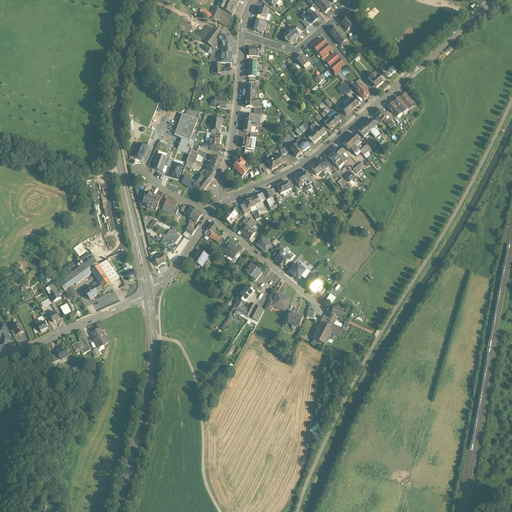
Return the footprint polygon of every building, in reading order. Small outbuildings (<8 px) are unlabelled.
[(224,0),(219,10),(230,15),(232,15),(238,2),(234,0),(224,0)] [(321,0),(317,4),(316,4),(320,9),(324,14),(330,9),(328,5),(329,5),(327,2),(325,3),(323,0),(321,0)] [(320,9),(316,4),(317,4),(316,3),(312,7),(317,12),(320,9)] [(260,7),(259,11),(258,10),(257,15),(262,16),(266,18),(267,14),(268,9),(263,8),(263,7),(262,6),(262,8),(259,7),(260,7)] [(219,10),(214,7),(211,14),(209,19),(225,26),(225,25),(229,16),(230,15),(219,10)] [(211,14),(201,9),(199,14),(209,19),(211,14)] [(306,12),(301,16),(304,20),(306,18),(311,24),(312,24),(318,19),(312,12),(309,16),(306,12)] [(348,18),(341,24),(347,30),(353,25),(348,18)] [(257,21),(256,21),(254,30),(263,32),(264,29),(265,24),(264,23),(257,21)] [(222,33),(208,26),(198,37),(209,45),(212,47),(214,45),(215,43),(218,40),(219,41),(222,33)] [(297,28),(296,27),(296,28),(294,29),(298,35),(303,32),(301,30),(297,28)] [(336,27),(330,33),(340,46),(347,41),(336,27)] [(292,28),(284,34),(291,42),(291,41),(292,40),(293,40),(298,35),(294,29),(292,28)] [(229,36),(222,33),(219,41),(221,42),(223,49),(231,47),(229,39),(229,36)] [(331,50),(322,39),(318,43),(313,47),(322,57),(326,53),(327,53),(331,50)] [(257,47),(249,46),(249,56),(252,56),(257,56),(257,57),(258,53),(258,48),(257,48),(257,47)] [(335,54),(331,58),(326,62),(334,72),(339,68),(340,68),(344,65),(335,54)] [(309,63),(303,55),(297,59),(303,67),(304,67),(308,63),(309,63)] [(253,62),(248,62),(247,77),(249,77),(256,77),(257,61),(253,61),(253,62)] [(386,69),(383,72),(384,74),(383,75),(385,77),(386,76),(388,79),(395,73),(391,69),(389,67),(386,64),(384,66),(386,69)] [(375,74),(368,79),(372,84),(371,85),(373,87),(374,87),(374,86),(376,88),(383,83),(379,79),(377,77),(377,76),(375,74)] [(355,91),(358,94),(359,93),(359,92),(362,90),(364,89),(361,86),(355,91)] [(350,90),(349,89),(345,93),(347,96),(348,97),(349,97),(353,93),(350,90)] [(362,90),(359,92),(359,93),(358,94),(364,101),(367,98),(366,97),(369,95),(364,89),(362,90)] [(248,91),(246,91),(246,100),(255,100),(255,92),(248,91)] [(409,99),(405,95),(400,100),(408,109),(409,110),(414,105),(409,99)] [(226,100),(215,99),(215,101),(214,102),(214,103),(214,104),(214,105),(214,108),(225,109),(226,100)] [(400,100),(399,99),(393,104),(402,113),(402,114),(408,109),(400,100)] [(255,100),(246,100),(246,108),(254,108),(262,109),(263,101),(255,100)] [(354,100),(352,101),(351,100),(346,103),(352,111),(359,105),(354,100)] [(346,103),(345,102),(343,104),(346,106),(341,110),(346,116),(352,111),(346,103)] [(393,104),(393,103),(387,108),(391,112),(395,117),(396,118),(402,113),(393,104)] [(385,114),(381,110),(375,116),(381,123),(387,117),(385,114)] [(332,115),(329,118),(331,119),(336,125),(341,120),(336,115),(334,113),(332,115)] [(253,116),(245,115),(244,123),(258,124),(260,124),(260,117),(259,117),(259,116),(253,116)] [(198,120),(185,116),(177,138),(182,140),(182,139),(189,143),(198,120)] [(330,120),(328,118),(324,122),(325,124),(330,130),(336,125),(331,119),(330,120)] [(388,118),(384,122),(391,129),(393,127),(395,126),(389,119),(388,118)] [(223,121),(211,119),(210,126),(212,127),(211,131),(218,132),(219,132),(222,130),(220,128),(220,125),(222,125),(223,121)] [(376,127),(370,120),(364,126),(370,133),(374,130),(376,127)] [(258,124),(244,123),(243,132),(246,132),(246,134),(248,134),(249,133),(250,133),(251,133),(251,127),(260,128),(261,125),(258,124)] [(319,129),(314,124),(310,128),(312,130),(314,133),(320,139),(326,133),(321,127),(319,129)] [(364,126),(358,131),(364,138),(366,137),(370,133),(364,126)] [(377,133),(374,130),(370,133),(373,137),(375,139),(379,136),(377,133)] [(313,134),(309,138),(314,144),(320,139),(314,133),(313,134)] [(150,138),(141,134),(139,140),(147,144),(150,138)] [(289,134),(285,136),(286,137),(281,141),(284,146),(290,142),(289,141),(292,139),(289,134)] [(360,141),(354,135),(349,140),(354,146),(360,141)] [(216,138),(210,137),(209,142),(210,143),(209,148),(210,148),(220,152),(222,147),(219,146),(220,138),(216,138)] [(189,143),(182,139),(182,140),(177,151),(189,156),(191,150),(193,145),(189,143)] [(251,140),(242,139),(241,148),(250,149),(251,145),(251,140)] [(309,148),(303,139),(301,141),(301,142),(299,143),(297,145),(302,152),(309,148)] [(354,146),(349,140),(343,145),(349,151),(350,150),(354,146)] [(146,147),(139,144),(137,149),(136,149),(134,153),(136,153),(134,157),(141,160),(146,147)] [(365,144),(358,150),(361,153),(362,155),(369,148),(365,144)] [(193,145),(191,150),(196,154),(199,147),(193,145)] [(297,145),(290,150),(295,158),(303,153),(302,152),(297,145)] [(354,146),(350,150),(357,157),(361,153),(358,150),(354,146)] [(339,148),(333,153),(339,159),(342,156),(345,154),(339,148)] [(196,154),(191,150),(189,156),(186,164),(193,166),(195,162),(197,155),(196,154)] [(166,158),(166,159),(164,165),(168,166),(170,159),(172,155),(168,153),(166,158)] [(339,159),(333,153),(328,157),(339,169),(344,164),(339,159)] [(266,157),(268,159),(266,160),(269,165),(267,166),(268,168),(270,167),(271,170),(278,167),(274,160),(272,154),(271,154),(266,157)] [(276,159),(274,160),(278,167),(285,163),(283,159),(285,159),(284,157),(283,158),(282,156),(281,156),(280,154),(278,155),(279,157),(276,159)] [(166,158),(157,155),(152,168),(161,172),(164,165),(166,159),(166,158)] [(223,160),(213,157),(211,163),(221,166),(223,160)] [(240,158),(236,162),(238,163),(232,168),(238,175),(237,176),(239,178),(240,177),(242,179),(243,177),(244,178),(247,175),(246,174),(248,173),(246,171),(243,166),(245,164),(240,158)] [(323,161),(317,165),(322,172),(325,170),(328,168),(326,166),(328,165),(327,164),(326,164),(323,161)] [(174,164),(173,163),(171,169),(168,177),(177,180),(182,167),(174,164)] [(221,166),(211,163),(209,167),(207,173),(208,174),(209,174),(214,178),(216,175),(221,166)] [(264,170),(261,165),(258,167),(261,176),(266,173),(264,170)] [(322,172),(317,165),(312,169),(314,172),(313,173),(314,174),(315,174),(317,176),(320,174),(322,172)] [(358,165),(353,170),(357,174),(362,169),(358,165)] [(207,173),(205,171),(201,176),(202,177),(206,180),(210,183),(214,178),(209,174),(208,174),(207,173)] [(311,180),(306,172),(300,176),(305,183),(308,182),(308,183),(311,182),(310,180),(311,180)] [(329,176),(327,178),(328,180),(337,174),(336,172),(329,176)] [(350,173),(344,177),(349,182),(354,178),(350,173)] [(300,176),(294,179),(298,187),(299,187),(300,188),(303,186),(302,185),(305,183),(300,176)] [(196,184),(193,189),(201,195),(210,183),(206,180),(202,177),(196,184)] [(185,178),(182,184),(192,190),(193,189),(196,184),(195,183),(185,178)] [(291,190),(288,182),(282,185),(286,192),(289,191),(291,190)] [(282,185),(277,187),(280,195),(282,194),(286,192),(282,185)] [(269,191),(263,194),(266,202),(270,200),(273,199),(269,191)] [(152,195),(147,193),(146,194),(142,203),(147,205),(151,197),(152,195)] [(160,201),(151,197),(147,205),(147,206),(157,210),(160,201)] [(257,197),(252,199),(255,207),(258,205),(260,204),(257,197)] [(252,199),(243,203),(245,206),(248,212),(249,212),(248,210),(255,207),(252,199)] [(270,200),(266,202),(270,211),(277,208),(275,203),(272,205),(270,200)] [(176,204),(166,201),(162,211),(172,215),(175,207),(176,204)] [(190,207),(181,204),(178,210),(185,215),(190,207)] [(245,206),(240,208),(244,216),(248,213),(248,212),(245,206)] [(195,211),(190,207),(185,215),(189,217),(190,218),(195,211)] [(256,210),(251,212),(251,214),(253,213),(256,221),(260,219),(258,214),(256,210)] [(195,211),(190,218),(196,223),(202,216),(195,211)] [(231,214),(229,212),(226,216),(225,215),(222,218),(230,225),(237,216),(232,212),(231,214)] [(115,229),(114,216),(107,216),(108,230),(115,229)] [(153,220),(148,228),(151,230),(156,222),(153,220)] [(251,220),(246,226),(247,227),(251,230),(256,224),(251,220)] [(212,223),(207,231),(212,234),(213,235),(213,234),(217,227),(212,223)] [(188,227),(185,231),(192,236),(195,231),(188,227)] [(247,227),(241,234),(249,241),(255,233),(251,230),(247,227)] [(171,231),(164,241),(168,244),(166,247),(174,252),(178,247),(175,245),(180,237),(171,231)] [(192,236),(185,231),(182,235),(189,240),(192,236)] [(220,239),(213,234),(213,235),(212,234),(210,238),(218,243),(220,239)] [(271,245),(263,238),(256,246),(265,253),(271,245)] [(79,256),(86,251),(80,243),(73,248),(79,256)] [(239,251),(230,244),(223,252),(233,259),(233,260),(234,257),(239,251)] [(280,244),(276,249),(281,253),(282,252),(285,248),(280,244)] [(197,256),(193,263),(194,263),(200,267),(202,268),(208,258),(198,252),(197,255),(197,256)] [(281,253),(275,260),(280,264),(279,265),(282,267),(283,266),(283,267),(289,260),(286,257),(287,256),(286,255),(282,252),(281,253)] [(162,255),(154,258),(156,263),(158,267),(166,264),(162,255)] [(59,281),(65,290),(67,288),(74,299),(79,295),(73,286),(92,273),(91,271),(99,266),(94,258),(93,257),(69,273),(70,274),(59,281)] [(119,278),(107,260),(99,266),(111,284),(119,278)] [(261,269),(253,262),(247,269),(249,271),(247,274),(256,281),(262,273),(259,271),(261,269)] [(305,271),(297,264),(290,273),(293,275),(292,276),(295,278),(295,277),(298,280),(301,276),(305,271)] [(111,284),(99,266),(91,271),(92,273),(100,283),(103,288),(104,289),(111,284)] [(306,280),(309,277),(312,273),(306,269),(305,271),(301,276),(306,280)] [(123,270),(117,272),(121,278),(126,276),(125,273),(124,274),(123,270)] [(133,270),(125,273),(126,276),(128,281),(136,278),(133,270)] [(311,279),(306,285),(309,288),(310,288),(315,293),(315,294),(316,292),(321,287),(317,284),(320,280),(315,275),(314,275),(311,279)] [(100,283),(94,288),(97,292),(103,288),(100,283)] [(46,289),(51,298),(53,302),(60,298),(59,295),(62,294),(60,291),(57,293),(53,285),(46,289)] [(247,286),(237,298),(240,300),(245,303),(241,299),(244,295),(249,299),(251,296),(247,293),(250,289),(247,286)] [(93,287),(84,292),(86,294),(88,298),(90,300),(98,294),(97,292),(94,288),(93,287)] [(321,287),(316,292),(321,296),(325,291),(321,287)] [(290,299),(277,294),(274,302),(272,306),(273,306),(284,311),(290,299)] [(63,296),(67,303),(70,310),(74,308),(68,297),(67,298),(65,295),(63,296)] [(249,299),(244,295),(241,299),(245,303),(249,299)] [(330,295),(326,301),(331,304),(335,299),(330,295)] [(46,299),(40,302),(43,307),(50,303),(48,298),(46,299)] [(245,303),(240,300),(236,306),(234,309),(245,316),(249,319),(253,312),(255,306),(251,304),(247,309),(243,307),(245,303)] [(270,300),(265,309),(270,312),(273,306),(272,306),(274,302),(270,300)] [(67,303),(61,307),(65,315),(71,311),(70,310),(67,303)] [(255,306),(253,312),(249,319),(255,322),(257,318),(261,310),(255,306)] [(353,309),(345,306),(344,311),(346,311),(343,319),(347,320),(349,321),(353,309)] [(344,311),(333,308),(331,316),(336,317),(343,319),(346,311),(344,311)] [(53,313),(51,312),(50,314),(49,315),(53,322),(56,321),(58,321),(59,319),(56,311),(53,313)] [(304,317),(291,311),(289,317),(287,323),(294,326),(293,329),(298,330),(304,317)] [(329,320),(324,317),(321,323),(322,324),(314,340),(320,343),(324,345),(325,344),(330,334),(335,336),(339,338),(343,331),(332,325),(336,317),(331,316),(329,320)] [(229,317),(222,329),(225,331),(232,319),(229,317)] [(40,323),(37,325),(41,332),(48,328),(44,321),(43,322),(40,323)] [(9,333),(4,324),(0,325),(0,338),(0,339),(4,345),(11,341),(7,333),(9,333)] [(20,324),(12,327),(16,336),(24,332),(20,324)] [(100,329),(91,334),(91,333),(90,333),(98,348),(98,347),(98,346),(107,342),(107,343),(108,343),(100,328),(100,329)] [(330,334),(325,344),(329,346),(335,336),(330,334)] [(78,343),(77,342),(72,345),(75,351),(75,352),(76,352),(76,353),(77,353),(78,354),(79,353),(79,352),(79,351),(81,350),(83,354),(91,350),(84,337),(82,339),(81,338),(81,337),(80,337),(79,338),(79,339),(80,342),(78,343)] [(320,343),(314,340),(311,345),(318,348),(320,343)] [(64,348),(60,350),(59,349),(56,351),(57,353),(60,359),(68,355),(64,348)] [(57,353),(52,355),(52,363),(60,359),(57,353)]
